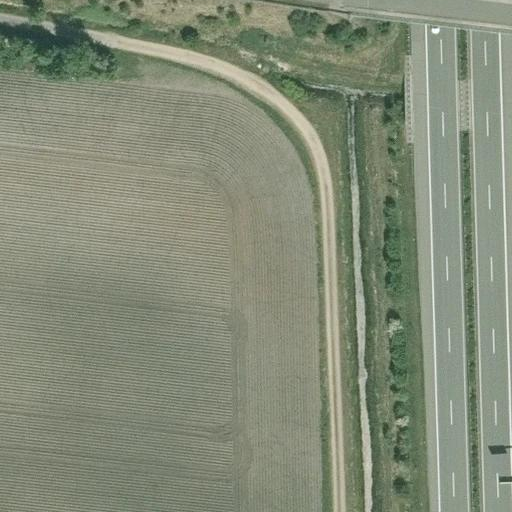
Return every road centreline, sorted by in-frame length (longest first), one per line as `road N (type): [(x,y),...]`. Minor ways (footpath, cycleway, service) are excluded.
road 1 (track): [(93,29),(238,61),(292,98),(318,136),(339,511)]
road 2 (motorway): [(501,511),(485,0)]
road 3 (motorway): [(440,0),(455,511)]
